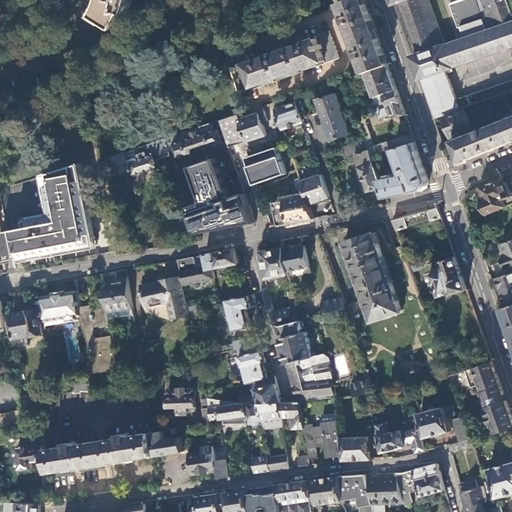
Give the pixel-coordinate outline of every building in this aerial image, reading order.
[(97,0),(95,6),(91,14),(115,30),(121,20),(124,13),(127,15),(131,0),(97,0)] [(365,0),(349,0),(341,3),(365,72),(388,64),(385,56),(378,34),(365,0)] [(511,0),(395,0),(397,3),(401,2),(420,54),(412,57),(416,67),(420,79),(423,78),(446,71),(511,47),(511,0)] [(270,52),(232,66),(241,94),(340,57),(330,30),(308,38),(270,52)] [(388,64),(365,72),(374,96),(384,93),(397,89),(392,73),(388,64)] [(481,92),(457,101),(446,71),(423,78),(437,119),(484,102),(481,92)] [(511,81),(481,92),(484,102),(491,99),(506,94),(511,91),(511,81)] [(397,89),(384,93),(387,102),(389,106),(384,107),(380,109),(383,116),(396,112),(397,116),(406,114),(397,89)] [(325,119),(344,113),(337,92),(318,99),(325,119)] [(511,110),(506,94),(491,99),(500,123),(453,142),(462,163),(511,142),(511,110)] [(285,105),(283,99),(275,102),(276,106),(284,129),(305,122),(304,118),(307,117),(301,99),(285,105)] [(252,110),(238,114),(247,140),(267,134),(260,113),(254,115),(252,110)] [(445,119),(453,138),(473,130),(465,111),(445,119)] [(325,119),(332,140),(351,133),(344,113),(325,119)] [(247,140),(238,114),(229,117),(238,144),(247,140)] [(238,144),(229,117),(221,120),(230,146),(238,144)] [(365,118),(360,120),(366,138),(370,150),(371,150),(373,155),(379,154),(376,147),(374,147),(365,118)] [(213,123),(167,138),(170,148),(170,150),(172,154),(176,152),(178,157),(188,154),(189,154),(213,146),(212,145),(222,142),(218,128),(214,129),(213,123)] [(402,146),(415,141),(412,133),(399,138),(402,146)] [(167,138),(112,157),(119,176),(133,171),(134,176),(160,167),(157,155),(170,150),(170,148),(167,138)] [(369,192),(383,187),(380,178),(373,155),(371,150),(370,150),(366,138),(344,146),(348,158),(355,156),(355,155),(357,154),(369,192)] [(379,154),(395,148),(392,140),(376,145),(376,147),(379,154)] [(294,153),(313,146),(312,141),(292,148),(294,153)] [(429,183),(429,181),(421,158),(415,141),(402,146),(395,148),(404,174),(380,178),(383,187),(386,197),(423,190),(424,190),(426,188),(428,187),(429,183)] [(248,157),(257,184),(287,173),(279,146),(278,146),(248,157)] [(204,201),(190,206),(199,230),(200,233),(224,228),(256,221),(246,193),(232,197),(217,157),(187,167),(189,175),(194,173),(204,201)] [(26,227),(2,231),(4,254),(22,251),(23,258),(24,258),(84,245),(82,239),(88,238),(85,224),(76,225),(75,220),(90,217),(84,183),(80,165),(79,165),(62,170),(52,174),(54,185),(48,187),(53,215),(25,221),(26,227)] [(311,205),(331,198),(323,174),(302,181),(311,205)] [(294,222),(315,218),(311,205),(302,181),(301,177),(298,178),(296,183),(297,186),(300,188),(302,196),(295,198),(294,197),(285,199),(276,201),(280,225),(294,222)] [(511,193),(505,177),(482,186),(486,196),(482,198),(484,202),(483,202),(484,204),(483,205),(482,207),(483,210),(484,212),(486,213),(487,215),(511,204),(511,193)] [(438,205),(428,208),(432,220),(442,217),(438,205)] [(176,211),(185,235),(199,230),(190,206),(176,211)] [(406,215),(395,218),(399,229),(409,227),(406,215)] [(373,390),(447,372),(423,303),(413,271),(411,266),(404,244),(383,251),(376,231),(345,242),(349,255),(361,290),(363,297),(344,304),(345,307),(369,379),(373,390)] [(511,240),(502,245),(506,256),(503,257),(507,268),(511,266),(511,240)] [(285,246),(290,273),(291,273),(290,270),(311,266),(307,245),(294,247),(293,245),(285,246)] [(260,255),(266,278),(290,273),(285,246),(263,251),(260,255)] [(208,265),(181,270),(184,285),(215,279),(213,269),(240,264),(237,249),(220,252),(205,255),(208,265)] [(451,294),(467,288),(460,268),(456,256),(441,261),(443,265),(439,267),(439,269),(429,272),(433,285),(435,284),(439,296),(450,292),(451,294)] [(411,266),(413,271),(421,269),(420,267),(428,265),(426,260),(411,266)] [(511,272),(498,278),(507,303),(511,300),(511,272)] [(133,306),(129,276),(110,279),(110,282),(103,283),(107,305),(108,310),(133,306)] [(169,303),(173,318),(189,315),(181,277),(144,285),(148,307),(169,303)] [(254,295),(252,287),(236,290),(237,298),(254,295)] [(52,295),(41,296),(45,320),(67,317),(68,320),(79,318),(78,315),(82,314),(81,309),(78,290),(66,292),(66,290),(51,292),(52,295)] [(237,298),(226,299),(234,331),(251,326),(247,309),(257,306),(254,295),(237,298)] [(344,304),(341,297),(325,301),(328,312),(345,307),(344,304)] [(0,300),(0,331),(10,330),(4,300),(0,300)] [(511,304),(501,309),(510,334),(511,341),(511,304)] [(107,305),(81,309),(82,314),(92,370),(118,367),(112,335),(97,337),(95,326),(110,324),(109,319),(108,310),(107,305)] [(196,305),(189,306),(193,325),(198,324),(197,319),(199,318),(196,305)] [(19,336),(21,343),(28,342),(27,335),(46,332),(41,308),(37,309),(36,306),(22,308),(23,312),(13,313),(17,337),(19,336)] [(108,310),(109,319),(135,315),(133,306),(108,310)] [(291,309),(294,320),(302,318),(299,307),(291,309)] [(275,313),(278,324),(294,320),(291,309),(275,313)] [(284,349),(287,362),(315,355),(309,331),(306,331),(305,328),(308,328),(305,317),(303,318),(302,318),(294,320),(278,324),(280,334),(286,332),(287,336),(281,337),(284,349)] [(266,341),(265,334),(251,337),(251,338),(253,344),(266,341)] [(253,344),(251,338),(240,341),(242,347),(253,344)] [(269,349),(266,341),(253,344),(242,347),(239,348),(248,383),(269,377),(265,362),(267,361),(264,350),(269,349)] [(294,386),(296,386),(333,379),(334,379),(331,356),(327,352),(315,355),(287,362),(290,371),(294,386)] [(344,354),(334,356),(338,376),(349,374),(344,354)] [(492,424),(495,434),(511,428),(511,415),(492,359),(456,373),(461,392),(481,384),(485,393),(483,394),(488,406),(487,407),(493,424),(492,424)] [(250,391),(256,389),(258,395),(241,394),(242,402),(242,403),(245,403),(248,403),(261,402),(282,402),(282,400),(275,376),(269,377),(248,383),(250,391)] [(296,386),(296,401),(302,401),(334,395),(333,379),(296,386)] [(355,394),(373,390),(369,379),(353,383),(355,394)] [(94,391),(93,380),(75,382),(75,391),(81,392),(81,406),(151,411),(148,394),(94,391)] [(75,391),(75,382),(66,382),(67,391),(75,391)] [(178,407),(178,414),(188,413),(188,411),(197,410),(196,386),(168,388),(169,407),(178,407)] [(200,388),(203,408),(210,407),(208,398),(208,394),(206,387),(200,388)] [(49,459),(51,472),(68,470),(69,471),(76,469),(130,460),(139,459),(139,458),(157,455),(153,431),(130,435),(130,432),(122,433),(123,436),(77,444),(77,441),(69,442),(69,445),(63,446),(60,422),(62,391),(57,390),(57,388),(48,388),(46,392),(44,422),(45,427),(49,459)] [(26,396),(27,405),(43,403),(42,395),(26,396)] [(250,415),(248,403),(245,403),(242,403),(242,402),(235,401),(221,400),(221,399),(217,399),(218,406),(210,407),(212,421),(250,415)] [(282,402),(284,417),(286,417),(294,417),(295,428),(306,428),(305,425),(302,401),(296,401),(282,402)] [(248,419),(249,428),(265,425),(264,419),(261,402),(248,403),(250,415),(251,419),(248,419)] [(264,419),(284,417),(282,402),(261,402),(264,419)] [(420,413),(426,437),(452,431),(449,416),(455,414),(453,405),(420,413)] [(0,412),(0,432),(27,426),(23,407),(0,412)] [(206,423),(212,423),(212,421),(210,407),(203,408),(206,423)] [(473,439),(470,427),(467,416),(454,419),(460,442),(473,439)] [(306,428),(308,446),(310,459),(318,458),(317,447),(327,445),(342,443),(341,438),(339,419),(325,421),(325,424),(315,426),(315,423),(305,425),(306,428)] [(377,424),(384,451),(407,446),(407,445),(403,430),(390,433),(387,422),(377,424)] [(166,429),(177,428),(177,423),(153,427),(154,431),(166,429)] [(413,444),(416,454),(420,453),(427,451),(420,426),(413,428),(417,443),(413,444)] [(38,460),(49,459),(45,427),(32,428),(32,430),(32,436),(33,444),(19,445),(21,468),(34,467),(34,460),(38,460)] [(167,438),(183,436),(181,427),(177,428),(166,429),(167,438)] [(407,445),(413,444),(417,443),(413,428),(403,430),(407,445)] [(153,431),(157,455),(168,454),(185,451),(183,436),(167,438),(166,429),(154,431),(153,431)] [(342,443),(344,460),(359,459),(374,458),(373,436),(341,438),(342,443)] [(472,440),(473,439),(460,442),(450,445),(452,451),(474,446),(472,440)] [(334,456),(335,461),(344,460),(342,443),(327,445),(329,456),(334,456)] [(190,452),(194,473),(204,472),(204,475),(216,473),(216,470),(219,469),(218,460),(215,444),(204,446),(205,450),(190,452)] [(300,457),(301,466),(311,464),(310,459),(308,446),(304,447),(305,456),(300,457)] [(254,457),(256,472),(263,471),(271,470),(269,456),(269,454),(254,457)] [(269,456),(271,470),(284,468),(290,467),(289,454),(269,456)] [(219,469),(220,477),(230,476),(228,458),(218,460),(219,469)] [(511,493),(511,462),(490,469),(498,498),(511,493)] [(401,472),(397,472),(398,478),(401,487),(402,487),(406,500),(412,499),(408,485),(418,482),(422,496),(446,489),(438,463),(427,466),(415,469),(406,471),(401,472)] [(344,501),(340,474),(322,477),(307,479),(311,506),(344,501)] [(401,487),(398,478),(369,478),(374,503),(382,502),(405,501),(401,487)] [(312,511),(311,506),(307,479),(292,481),(277,484),(278,491),(281,511),(295,511),(299,511),(298,511),(312,511)] [(488,499),(485,485),(477,487),(475,479),(461,484),(466,505),(488,499)] [(250,511),(249,496),(248,488),(234,490),(223,492),(224,502),(229,501),(230,511),(250,511)] [(281,511),(278,491),(249,496),(250,511),(281,511)] [(209,494),(200,496),(201,509),(201,511),(221,511),(219,492),(209,494)] [(488,499),(466,505),(468,510),(468,511),(491,511),(491,509),(488,499)] [(42,511),(43,503),(6,501),(5,511),(42,511)] [(384,511),(382,502),(374,503),(375,511),(384,511)] [(148,511),(147,503),(137,504),(128,506),(128,511),(148,511)]
